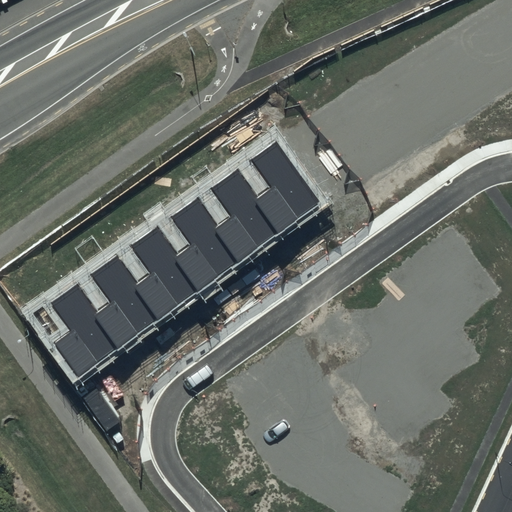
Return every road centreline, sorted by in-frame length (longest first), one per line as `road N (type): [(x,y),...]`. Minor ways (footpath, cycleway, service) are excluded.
road 1 (residential): [(511,166),(457,190),(172,398),(162,430),(167,459),(210,511)]
road 2 (secondary): [(198,0),(0,109)]
road 3 (secondary): [(0,61),(109,0)]
